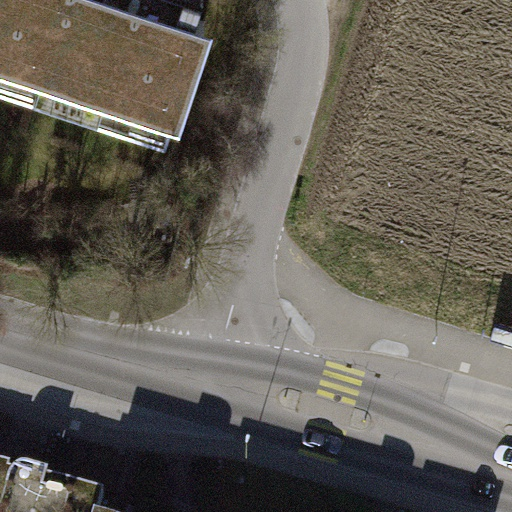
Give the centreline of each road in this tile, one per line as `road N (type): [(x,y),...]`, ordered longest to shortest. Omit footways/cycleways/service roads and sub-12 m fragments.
road 1 (residential): [(311,0),(312,52),(213,377)]
road 2 (tertiary): [(511,469),(213,377)]
road 3 (tertiary): [(213,377),(0,323)]
